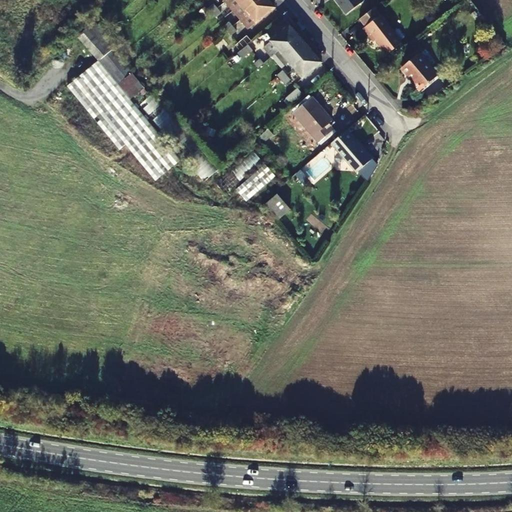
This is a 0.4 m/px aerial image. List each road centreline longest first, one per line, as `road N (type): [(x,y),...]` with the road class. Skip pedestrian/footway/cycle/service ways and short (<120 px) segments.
road 1 (secondary): [(0,444),(303,482),(511,484)]
road 2 (track): [(511,52),(399,125),(383,171),(310,278)]
road 3 (track): [(310,278),(175,172)]
road 4 (residential): [(399,125),(293,0)]
road 5 (track): [(310,278),(229,406)]
